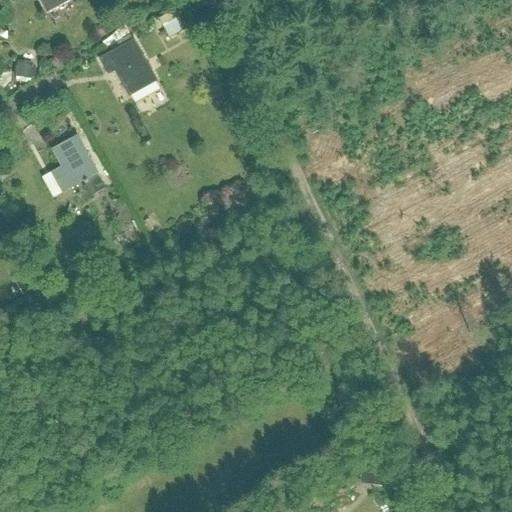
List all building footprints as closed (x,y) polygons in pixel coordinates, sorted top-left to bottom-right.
[(37,0),(44,10),(57,3),(60,8),(70,2),(68,0),(37,0)] [(180,49),(197,43),(192,31),(176,37),(180,49)] [(129,94),(154,80),(132,40),(100,58),(107,70),(114,66),(129,94)] [(174,98),(164,103),(171,118),(181,113),(174,98)] [(162,103),(151,108),(159,125),(170,120),(162,103)] [(62,194),(86,180),(96,175),(77,140),(55,152),(63,166),(51,173),(62,194)]
